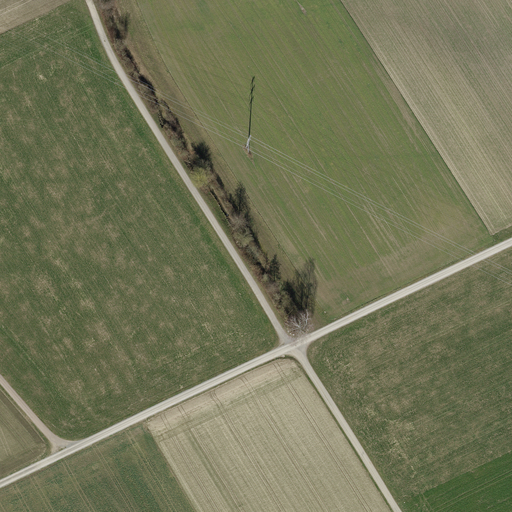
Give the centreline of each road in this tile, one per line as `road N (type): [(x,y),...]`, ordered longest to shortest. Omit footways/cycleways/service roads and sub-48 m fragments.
road 1 (track): [(87,0),(107,53),(291,346)]
road 2 (track): [(291,346),(0,481)]
road 3 (track): [(511,242),(291,346)]
road 4 (track): [(291,346),(397,511)]
